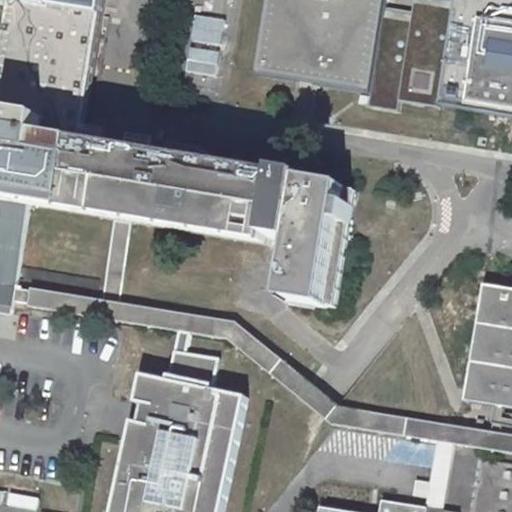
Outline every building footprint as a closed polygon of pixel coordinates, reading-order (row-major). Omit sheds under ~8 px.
[(0,0),(0,204),(4,205),(0,224),(0,305),(0,306),(15,308),(19,287),(33,210),(114,223),(131,226),(268,249),(269,240),(300,245),(293,300),(338,308),(354,194),(308,187),(308,181),(283,177),(281,184),(105,154),(113,144),(135,0),(0,0)] [(406,107),(419,22),(388,17),(390,0),(272,0),(260,87),(367,102),(376,104),(375,112),(405,117),(406,107)] [(511,7),(466,0),(465,10),(422,4),(419,22),(406,107),(511,123),(511,7)] [(375,112),(376,104),(367,102),(365,111),(375,112)] [(131,226),(114,223),(101,301),(117,304),(131,226)] [(511,457),(511,436),(341,409),(234,324),(117,304),(101,301),(19,287),(15,308),(176,332),(189,334),(228,340),(331,427),(443,447),(487,454),(511,457)] [(511,292),(492,289),(472,404),(511,411),(511,292)] [(189,334),(176,332),(166,382),(140,376),(135,404),(141,406),(137,424),(131,423),(111,511),(222,511),(246,398),(212,391),(218,359),(185,352),(189,334)] [(477,511),(487,454),(443,447),(433,511),(391,504),(389,511),(346,511),(327,509),(326,511),(477,511)]
